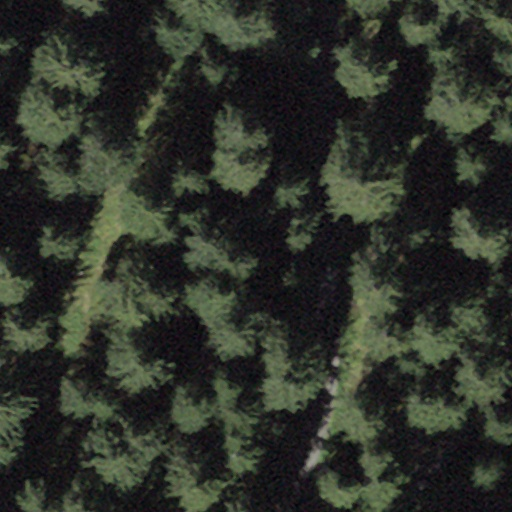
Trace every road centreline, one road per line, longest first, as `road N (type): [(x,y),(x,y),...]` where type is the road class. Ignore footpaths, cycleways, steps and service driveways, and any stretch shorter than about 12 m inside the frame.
road 1 (track): [(313,0),(323,17),(300,319),(208,511)]
road 2 (track): [(422,511),(511,382)]
